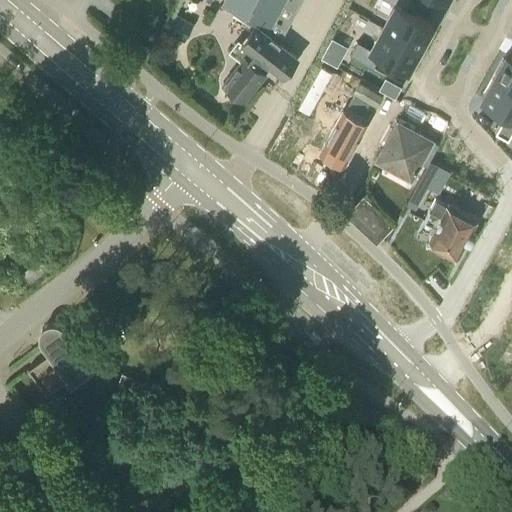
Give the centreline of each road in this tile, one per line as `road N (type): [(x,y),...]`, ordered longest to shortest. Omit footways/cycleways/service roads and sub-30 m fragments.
road 1 (secondary): [(400,345),(197,157)]
road 2 (secondary): [(180,182),(381,360)]
road 3 (residential): [(436,318),(511,186),(506,169),(455,111)]
road 4 (secondary): [(197,157),(14,0)]
road 5 (secondary): [(0,25),(180,182)]
road 6 (residential): [(180,182),(0,333)]
road 7 (secondary): [(409,385),(511,491)]
road 8 (residential): [(511,283),(484,332),(426,373)]
road 9 (secondary): [(511,462),(426,373)]
